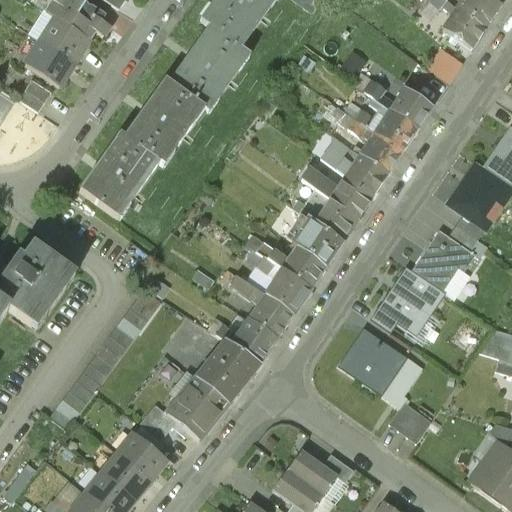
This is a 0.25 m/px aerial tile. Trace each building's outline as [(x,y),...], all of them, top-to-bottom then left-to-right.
[(74,0),(46,0),(45,2),(54,8),(47,19),(54,23),(88,44),(94,35),(100,39),(106,29),(93,21),(95,19),(95,16),(94,14),(92,12),(90,10),(87,10),(86,8),(77,2),(74,0)] [(126,4),(120,0),(98,0),(98,1),(118,14),(126,4)] [(216,0),(199,25),(207,31),(239,54),(277,0),(216,0)] [(286,0),(310,17),(321,0),(286,0)] [(445,4),(440,0),(430,0),(427,3),(438,13),(441,9),(445,4)] [(504,3),(500,0),(463,0),(454,13),(456,14),(484,32),(504,3)] [(454,13),(445,4),(441,9),(452,19),(456,14),(454,13)] [(484,32),(456,14),(452,19),(441,35),(469,54),(484,32)] [(88,44),(54,23),(39,46),(73,68),(88,44)] [(207,31),(166,88),(199,111),(203,114),(213,101),(217,104),(238,74),(234,71),(244,57),(239,54),(207,31)] [(73,68),(39,46),(23,70),(57,92),(73,68)] [(441,52),(429,71),(450,84),(462,65),(441,52)] [(351,79),(362,63),(354,57),(343,73),(351,79)] [(50,97),(30,85),(24,95),(43,107),(50,97)] [(163,85),(122,142),(158,168),(168,154),(172,157),(194,128),(189,125),(199,111),(166,88),(163,85)] [(384,94),(371,85),(363,96),(376,105),(381,99),(384,94)] [(431,112),(403,93),(393,107),(381,99),(376,105),(381,109),(389,114),(416,134),(431,112)] [(43,107),(24,95),(17,105),(37,117),(43,107)] [(0,97),(0,119),(10,104),(0,97)] [(389,114),(381,109),(378,113),(386,119),(389,114)] [(371,123),(360,114),(353,124),(365,132),(371,123)] [(416,134),(389,114),(386,119),(373,138),(400,157),(416,134)] [(353,124),(344,117),(337,126),(347,133),(353,124)] [(365,132),(353,124),(347,133),(358,142),(358,141),(365,132)] [(511,132),(509,131),(481,172),(511,192),(511,191),(511,132)] [(373,138),(365,132),(358,141),(362,143),(363,141),(368,144),(373,138)] [(400,157),(373,138),(368,144),(361,155),(358,160),(385,179),(400,157)] [(117,139),(76,196),(117,225),(158,168),(122,142),(117,139)] [(361,155),(355,151),(351,156),(357,161),(358,160),(361,155)] [(343,163),(328,152),(320,164),(335,175),(343,165),(343,163)] [(385,179),(358,160),(357,161),(351,171),(343,165),(335,175),(344,181),(371,201),(385,179)] [(475,168),(447,208),(463,219),(478,229),(479,228),(495,205),(500,209),(511,192),(481,172),(475,168)] [(307,174),(300,184),(304,187),(312,177),(307,174)] [(344,181),(335,194),(312,177),(304,187),(317,196),(356,224),(371,201),(344,181)] [(356,224),(317,196),(307,212),(318,220),(313,227),(340,247),(356,224)] [(304,209),(297,204),(292,212),(298,217),(304,209)] [(307,212),(304,209),(298,217),(307,223),(313,227),(318,220),(307,212)] [(478,229),(463,219),(455,230),(476,245),(485,233),(479,228),(478,229)] [(313,227),(307,223),(291,246),(297,251),(325,270),(340,247),(313,227)] [(476,245),(455,230),(447,242),(468,256),(476,245)] [(447,242),(438,235),(410,276),(440,297),(457,273),(462,277),(474,260),(468,256),(447,242)] [(262,246),(257,242),(250,253),(254,256),(255,255),(262,246)] [(273,254),(262,246),(255,255),(263,260),(267,263),(273,254)] [(297,251),(291,246),(287,251),(294,256),(297,251)] [(68,276),(31,250),(21,264),(17,261),(0,284),(0,288),(3,290),(0,293),(0,309),(6,314),(29,330),(38,318),(43,322),(64,292),(59,288),(68,276)] [(325,270),(297,251),(294,256),(288,264),(281,274),(309,294),(325,270)] [(288,264),(273,254),(267,263),(281,274),(288,264)] [(263,260),(255,255),(254,256),(248,265),(256,271),(263,260)] [(267,263),(263,260),(256,271),(274,284),(281,274),(267,263)] [(404,272),(375,314),(395,328),(407,336),(425,308),(433,313),(443,299),(440,297),(410,276),(404,272)] [(309,294),(281,274),(274,284),(263,300),(292,319),(309,294)] [(263,300),(234,280),(227,289),(257,309),(263,300)] [(141,293),(47,422),(66,436),(160,307),(141,293)] [(292,319),(263,300),(257,309),(246,325),(275,344),(292,319)] [(395,328),(375,314),(369,324),(388,337),(395,328)] [(275,344),(246,325),(236,339),(229,349),(258,369),(275,344)] [(216,326),(209,336),(213,338),(220,328),(216,326)] [(230,335),(220,328),(213,338),(223,345),(230,335)] [(404,362),(362,334),(337,370),(379,399),(404,362)] [(511,349),(511,339),(492,334),(477,357),(498,363),(507,366),(511,349)] [(236,339),(230,335),(223,345),(229,349),(236,339)] [(223,345),(194,382),(227,408),(258,369),(229,349),(223,345)] [(511,367),(507,366),(498,363),(495,376),(511,381),(511,367)] [(194,382),(165,418),(197,444),(227,408),(194,382)] [(429,427),(402,406),(387,428),(415,447),(429,427)] [(511,433),(495,428),(486,440),(496,447),(497,445),(511,455),(511,433)] [(164,448),(140,429),(133,438),(157,457),(164,448)] [(133,438),(132,437),(115,458),(149,485),(165,464),(157,457),(133,438)] [(511,511),(511,455),(497,445),(496,447),(468,486),(504,511),(511,511)] [(335,481),(301,457),(287,475),(322,500),(328,492),(329,493),(330,490),(329,489),(335,481)] [(149,485),(115,458),(99,478),(133,505),(149,485)] [(322,500),(287,475),(273,494),(297,511),(313,511),(314,511),(315,511),(317,509),(315,509),(322,500)] [(127,511),(133,505),(99,478),(83,498),(100,511),(127,511)] [(100,511),(83,498),(71,511),(100,511)]
